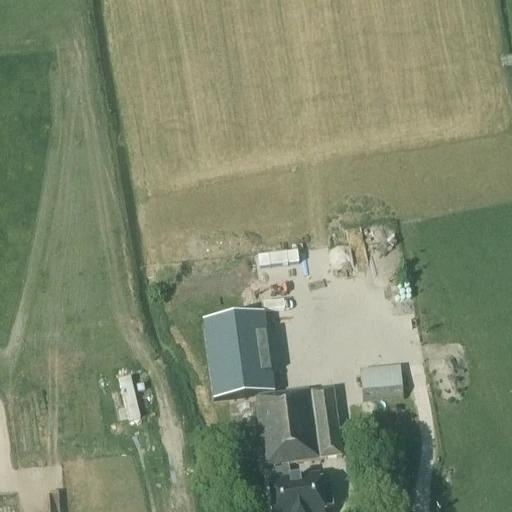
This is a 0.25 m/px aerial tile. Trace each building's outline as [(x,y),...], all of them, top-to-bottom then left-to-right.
[(359,276),(383,272),(373,224),(350,229),(359,276)] [(274,399),(263,316),(202,324),(213,404),(256,399),(256,401),(274,399)] [(386,392),(362,395),(363,404),(368,403),(402,399),(399,370),(384,372),(386,392)] [(360,375),(362,395),(386,392),(384,372),(360,375)] [(310,394),(255,401),(264,469),(342,459),(333,392),(311,395),(310,394)] [(323,511),(333,510),(330,488),(320,489),(319,478),(290,482),(288,470),(270,473),(274,502),(272,502),(272,511),(323,511)]
